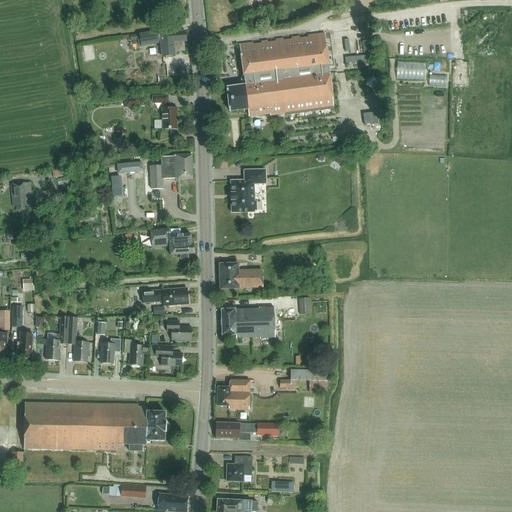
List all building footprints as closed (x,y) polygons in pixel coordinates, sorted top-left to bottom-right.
[(182,41),(186,40),(185,31),(160,34),(159,31),(130,36),(131,39),(131,40),(140,39),(141,45),(160,42),(162,56),(174,55),(173,50),(182,49),(182,41)] [(285,114),(285,117),(334,110),(324,34),(239,45),(245,85),(227,87),(230,112),(248,110),(249,116),(270,114),(270,116),(277,115),(285,114)] [(427,79),(427,61),(398,61),(398,79),(427,79)] [(431,84),(447,85),(447,75),(431,74),(431,84)] [(125,108),(140,107),(139,97),(124,98),(125,108)] [(177,116),(177,108),(169,108),(168,97),(153,97),(153,103),(162,103),(162,130),(177,129),(177,116)] [(372,125),(383,124),(381,112),(370,113),(372,125)] [(350,134),(332,136),(333,143),(351,142),(350,134)] [(368,139),(361,142),(365,151),(372,148),(372,144),(368,139)] [(107,157),(105,141),(94,142),(95,158),(107,157)] [(163,178),(192,177),(192,156),(162,157),(163,166),(151,166),(152,189),(164,189),(163,178)] [(145,172),(144,163),(119,165),(120,174),(145,172)] [(244,181),(231,181),(231,213),(254,212),(254,210),(256,210),(256,202),(254,202),(254,184),(266,184),(266,170),(244,170),(244,181)] [(26,206),(33,205),(31,184),(12,186),(14,207),(17,207),(18,210),(27,209),(26,206)] [(189,254),(195,253),(194,244),(192,245),(191,234),(170,236),(169,229),(152,231),(153,244),(171,242),(172,255),(181,254),(181,260),(189,259),(189,254)] [(239,289),(262,288),(262,271),(238,271),(238,264),(219,265),(220,290),(239,289)] [(163,290),(143,292),(144,303),(164,302),(164,306),(189,304),(187,288),(163,290)] [(311,315),(310,299),(299,300),(300,315),(311,315)] [(11,328),(22,328),(22,307),(11,307),(11,328)] [(164,307),(153,308),(154,315),(165,315),(164,307)] [(260,339),(275,338),(274,308),(259,309),(259,310),(235,310),(221,310),(222,336),(236,336),(236,339),(260,338),(260,339)] [(0,331),(9,331),(9,313),(0,313),(0,331)] [(46,344),(46,361),(59,361),(59,344),(67,344),(68,317),(60,317),(59,335),(55,335),(55,341),(46,340),(46,344)] [(68,317),(67,344),(74,345),(73,362),(87,362),(88,342),(79,342),(80,336),(75,336),(76,317),(68,317)] [(192,340),(192,329),(180,328),(180,321),(167,321),(167,332),(171,332),(171,339),(192,340)] [(105,335),(105,323),(98,323),(97,334),(105,335)] [(31,359),(32,333),(20,333),(20,342),(17,342),(17,352),(19,352),(19,358),(25,359),(26,360),(29,360),(30,359),(31,359)] [(120,353),(121,340),(111,340),(110,344),(102,344),(101,363),(112,364),(113,352),(120,353)] [(143,366),(144,345),(135,345),(135,341),(125,340),(124,353),(130,353),(129,365),(143,366)] [(156,346),(156,358),(161,358),(161,366),(181,367),(182,355),(168,354),(168,347),(156,346)] [(309,393),(327,393),(327,371),(290,371),(290,381),(280,381),(280,388),(299,389),(299,381),(309,381),(309,393)] [(249,410),(250,381),(230,380),(229,388),(217,388),(217,406),(228,407),(228,410),(249,410)] [(24,449),(116,451),(116,448),(124,448),(124,444),(128,444),(128,452),(142,452),(142,445),(147,445),(147,441),(166,441),(166,433),(169,429),(169,425),(165,421),(166,412),(148,411),(148,408),(138,407),(138,405),(25,403),(24,449)] [(216,424),(216,437),(239,438),(239,433),(250,434),(251,424),(216,424)] [(257,424),(257,436),(279,436),(279,425),(257,424)] [(12,452),(11,467),(23,467),(23,452),(12,452)] [(227,464),(226,481),(243,482),(244,476),(251,476),(252,457),(239,457),(239,465),(234,464),(227,464)] [(293,493),(293,485),(283,484),(282,492),(293,493)] [(122,487),(121,496),(145,498),(146,488),(122,487)] [(170,511),(186,511),(188,497),(159,494),(158,511),(170,511)] [(268,495),(268,503),(279,503),(280,496),(268,495)] [(257,511),(258,502),(217,500),(216,511),(257,511)]
